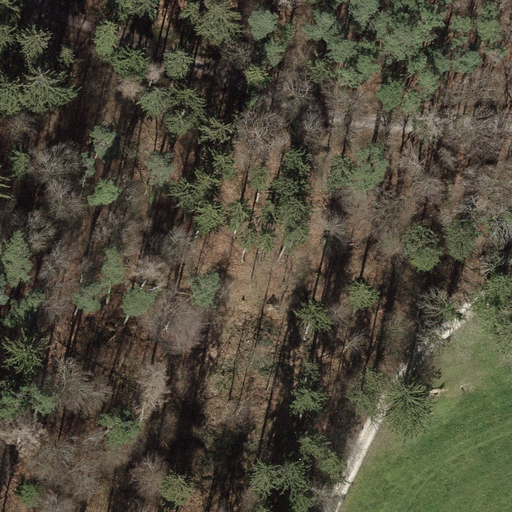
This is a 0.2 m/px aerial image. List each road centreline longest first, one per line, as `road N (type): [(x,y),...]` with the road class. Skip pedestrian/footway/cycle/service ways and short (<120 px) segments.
road 1 (track): [(511,122),(317,112),(21,0)]
road 2 (track): [(334,511),(394,384),(511,269)]
